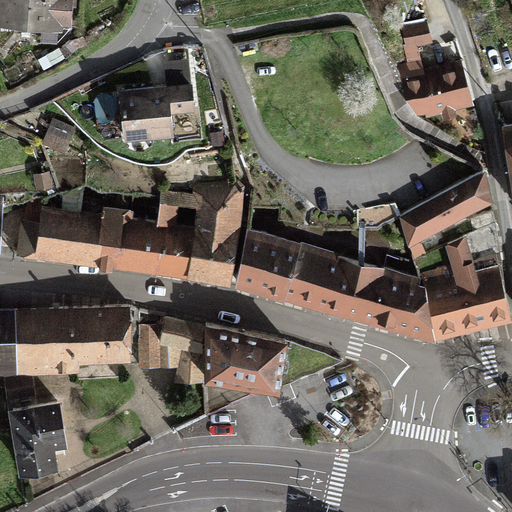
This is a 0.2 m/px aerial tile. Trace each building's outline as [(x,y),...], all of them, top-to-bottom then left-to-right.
[(0,0),(0,18),(57,23),(57,20),(69,21),(70,0),(0,0)] [(429,38),(425,20),(402,25),(406,43),(429,38)] [(393,64),(399,76),(415,73),(415,70),(422,68),(419,58),(393,64)] [(472,101),(460,60),(422,68),(415,70),(415,73),(399,76),(414,111),(425,109),(427,113),(443,108),(444,115),(454,113),(452,106),(472,101)] [(192,99),(190,81),(120,88),(124,129),(149,127),(149,133),(171,131),(169,108),(168,102),(192,99)] [(192,99),(168,102),(169,108),(192,105),(192,99)] [(53,116),(42,140),(64,149),(74,125),(53,116)] [(511,121),(502,123),(511,179),(511,121)] [(149,127),(124,129),(125,135),(149,133),(149,127)] [(228,145),(187,153),(190,181),(234,173),(228,145)] [(482,167),(399,212),(407,239),(409,238),(488,195),(482,167)] [(188,270),(229,277),(238,223),(240,205),(242,184),(235,178),(196,183),(196,190),(198,190),(197,202),(194,222),(188,270)] [(196,190),(160,186),(159,193),(159,198),(177,200),(197,202),(198,190),(196,190)] [(177,200),(159,198),(158,222),(157,266),(188,270),(194,222),(175,220),(177,200)] [(102,214),(41,205),(39,220),(35,252),(157,266),(158,222),(131,218),(132,207),(103,204),(102,214)] [(491,207),(469,216),(473,230),(494,221),(491,207)] [(39,220),(23,217),(19,250),(35,252),(39,220)] [(420,274),(246,226),(235,278),(283,292),(433,333),(424,281),(419,280),(420,274)] [(423,251),(420,242),(411,246),(414,255),(423,251)] [(424,281),(433,333),(510,315),(505,293),(501,262),(499,248),(420,274),(419,280),(424,281)] [(129,302),(14,307),(16,356),(70,354),(73,354),(74,361),(80,361),(80,353),(130,351),(129,302)] [(0,356),(16,356),(14,307),(0,307),(0,356)] [(163,322),(139,322),(139,363),(176,363),(176,378),(203,378),(199,323),(164,315),(163,322)] [(204,321),(205,372),(245,378),(256,380),(278,383),(341,359),(339,355),(283,336),(204,321)] [(31,373),(3,378),(6,395),(34,390),(31,373)] [(56,397),(11,405),(21,464),(53,459),(50,442),(49,437),(62,435),(56,397)]
